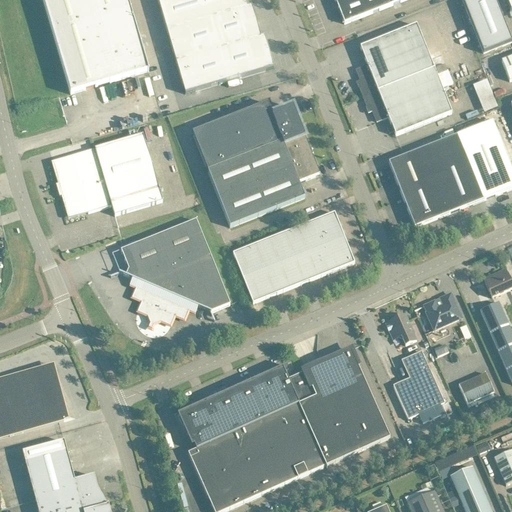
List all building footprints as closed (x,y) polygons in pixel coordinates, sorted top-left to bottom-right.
[(126,0),(42,0),(70,95),(148,73),(126,0)] [(157,0),(185,95),(273,70),(264,38),(260,40),(251,8),(247,10),(244,0),(157,0)] [(334,0),(344,25),(407,0),(334,0)] [(511,43),(494,0),(465,0),(462,1),(483,54),(511,43)] [(363,99),(434,70),(416,26),(360,49),(367,67),(356,71),(361,83),(359,83),(358,85),(363,98),(363,99)] [(509,83),(511,81),(511,58),(501,62),(509,83)] [(449,85),(459,81),(452,62),(442,66),(449,85)] [(451,115),(434,70),(363,99),(368,111),(370,112),(372,112),(377,123),(388,119),(391,127),(387,129),(389,135),(393,133),(395,137),(451,115)] [(315,178),(313,161),(293,109),(272,117),(267,104),(192,134),(230,229),(305,199),(299,184),(315,178)] [(511,172),(492,123),(388,164),(414,229),(511,190),(511,172)] [(95,150),(95,151),(54,163),(53,164),(59,185),(57,186),(60,198),(63,197),(69,219),(87,214),(88,215),(112,208),(115,217),(163,203),(143,136),(95,150)] [(233,255),(253,305),(354,265),(334,214),(233,255)] [(211,314),(230,306),(196,222),(121,252),(128,271),(126,277),(120,274),(110,278),(111,279),(120,275),(132,281),(130,287),(136,290),(132,299),(142,303),(138,313),(147,317),(149,322),(156,325),(160,323),(170,327),(174,317),(184,322),(188,312),(195,315),(198,308),(210,314),(214,323),(215,322),(211,314)] [(496,278),(484,283),(492,299),(511,290),(511,286),(505,271),(495,275),(496,278)] [(461,320),(453,302),(450,296),(440,300),(440,301),(434,303),(424,307),(427,314),(426,314),(434,332),(461,320)] [(511,335),(498,304),(480,313),(511,385),(511,335)] [(416,342),(406,319),(400,321),(399,319),(386,324),(387,328),(386,328),(388,333),(389,332),(393,341),(401,338),(405,347),(416,342)] [(351,352),(322,364),(330,380),(312,388),(311,389),(310,387),(304,373),(287,380),(283,370),(287,368),(287,367),(280,370),(271,374),(272,376),(266,378),(266,377),(257,380),(256,380),(257,381),(177,416),(191,448),(194,447),(196,451),(188,455),(213,511),(226,511),(326,468),(326,470),(327,469),(326,467),(390,439),(351,352)] [(393,388),(408,421),(444,405),(421,353),(408,359),(411,365),(405,370),(409,380),(393,388)] [(0,380),(0,439),(76,419),(76,418),(67,421),(45,370),(33,373),(32,372),(0,380)] [(458,387),(467,406),(494,394),(486,375),(458,387)] [(74,482),(64,442),(22,454),(37,511),(109,511),(108,506),(107,506),(107,507),(106,507),(103,500),(99,494),(98,492),(94,477),(74,482)] [(511,450),(494,458),(507,492),(511,489),(511,450)] [(456,463),(444,468),(448,476),(460,470),(456,463)] [(490,511),(472,469),(450,478),(458,495),(461,504),(464,511),(490,511)] [(434,493),(407,504),(410,511),(442,511),(437,500),(434,493)]
